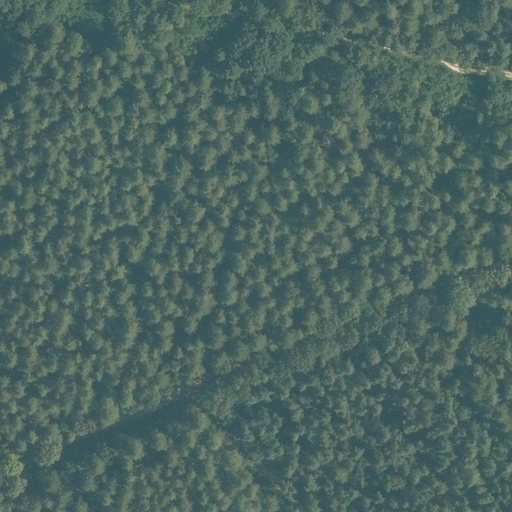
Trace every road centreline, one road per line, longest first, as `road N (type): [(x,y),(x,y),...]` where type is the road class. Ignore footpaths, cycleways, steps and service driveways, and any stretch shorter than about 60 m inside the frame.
road 1 (unclassified): [(0,474),(511,246)]
road 2 (track): [(303,511),(196,382)]
road 3 (track): [(277,21),(422,52)]
